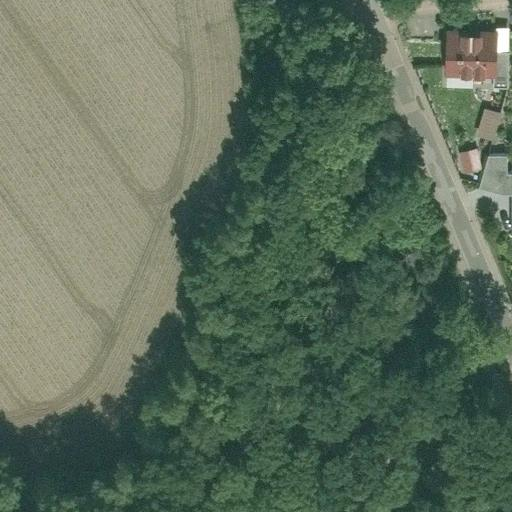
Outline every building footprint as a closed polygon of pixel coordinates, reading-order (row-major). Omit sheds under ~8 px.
[(494,26),(447,25),(446,72),(493,73),(494,49),(494,26)] [(510,50),(494,49),(493,73),(493,83),(509,83),(510,50)] [(477,131),(493,136),(502,109),(485,104),(477,131)] [(461,169),(479,168),(477,146),(460,147),(461,169)] [(511,191),(511,168),(508,168),(509,159),(509,150),(488,150),(479,184),(511,191)]
